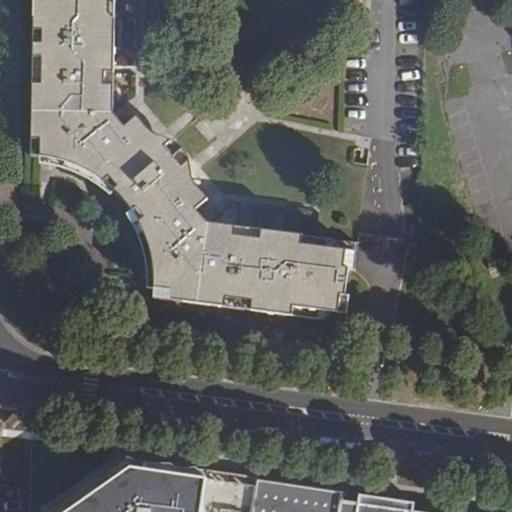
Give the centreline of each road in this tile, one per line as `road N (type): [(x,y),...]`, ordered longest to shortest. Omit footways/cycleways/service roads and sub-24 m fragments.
road 1 (tertiary): [(511,428),(0,360)]
road 2 (tertiary): [(0,386),(511,453)]
